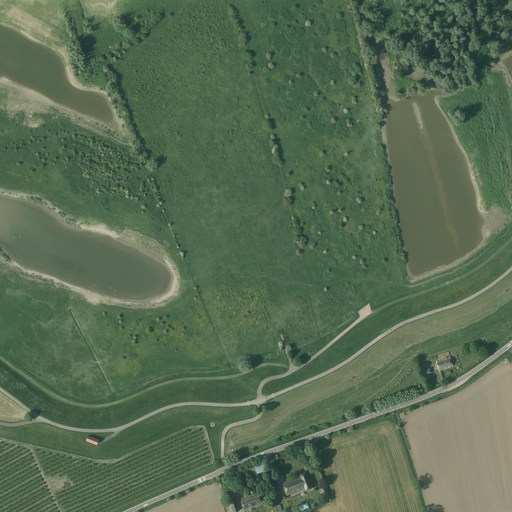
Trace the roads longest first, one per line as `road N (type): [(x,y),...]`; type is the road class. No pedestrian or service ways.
road 1 (unclassified): [(221,470),(438,391),(511,343)]
road 2 (unclassified): [(260,400),(324,374),(406,321),(464,301),(511,268)]
road 3 (unclassified): [(0,423),(39,419),(113,430),(179,404),(260,400)]
road 4 (track): [(366,314),(471,270),(511,235)]
road 5 (unclassified): [(260,400),(265,380),(307,362),(366,314)]
